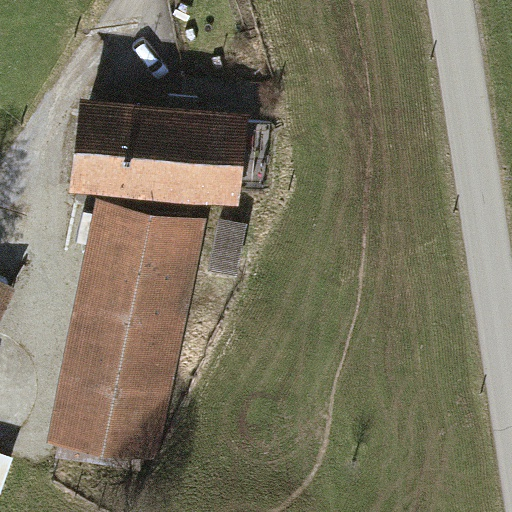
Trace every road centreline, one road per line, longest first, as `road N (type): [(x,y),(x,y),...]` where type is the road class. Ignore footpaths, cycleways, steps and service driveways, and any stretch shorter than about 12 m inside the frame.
road 1 (residential): [(448,0),(511,405)]
road 2 (track): [(0,188),(133,0)]
